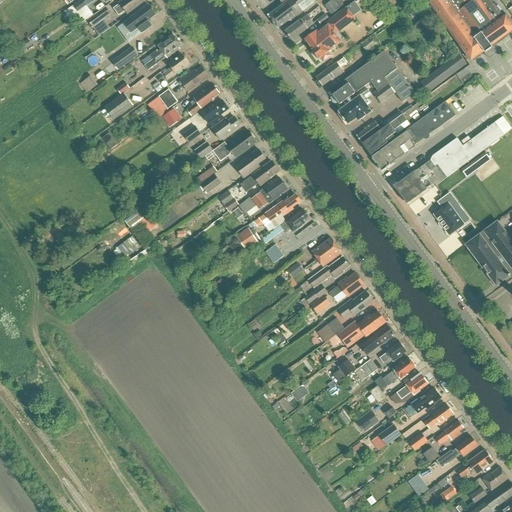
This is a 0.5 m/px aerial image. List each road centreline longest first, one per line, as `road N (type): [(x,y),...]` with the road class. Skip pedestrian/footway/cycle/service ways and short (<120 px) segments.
road 1 (residential): [(511,466),(165,0)]
road 2 (track): [(0,216),(34,268),(38,342),(149,511)]
road 3 (secondary): [(511,380),(371,189)]
road 4 (secondary): [(371,189),(231,0)]
road 5 (residential): [(371,189),(511,86)]
